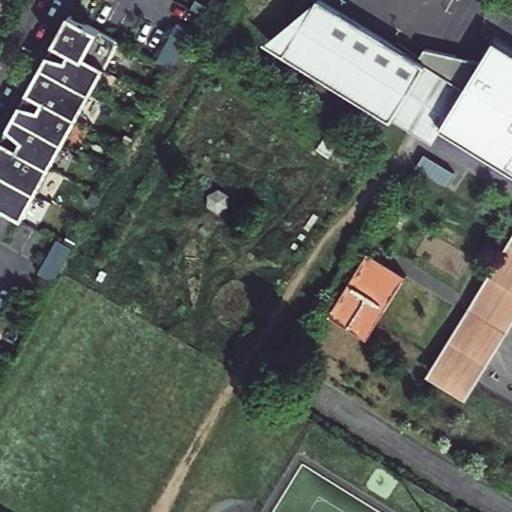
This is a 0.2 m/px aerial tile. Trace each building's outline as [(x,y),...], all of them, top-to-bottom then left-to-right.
[(465,41),(450,66),(428,61),(397,55),(390,67),(291,7),(257,62),(382,138),(400,149),(406,138),(412,141),(511,202),(511,69),(475,47),(465,41)] [(63,30),(57,42),(107,69),(122,42),(72,15),(63,30)] [(174,70),(194,33),(179,24),(158,62),(174,70)] [(50,54),(43,67),(93,94),(107,69),(57,42),(50,54)] [(35,81),(29,92),(80,119),(93,94),(43,67),(35,81)] [(21,107),(16,117),(66,144),(80,119),(29,92),(21,107)] [(9,130),(2,142),(52,169),(66,144),(16,117),(9,130)] [(0,172),(39,194),(52,169),(2,142),(0,145),(0,172)] [(0,207),(24,220),(39,194),(0,172),(0,207)] [(56,282),(75,247),(58,239),(40,273),(56,282)] [(511,349),(511,258),(423,404),(463,429),(511,349)] [(335,329),(374,352),(411,288),(373,265),(335,329)]
